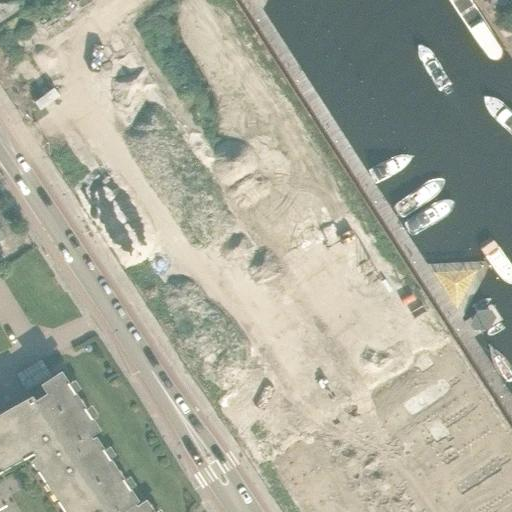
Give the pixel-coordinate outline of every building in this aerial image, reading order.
[(353,213),(211,0),(163,0),(140,16),(296,251),(353,213)] [(0,23),(21,10),(19,3),(8,4),(0,4),(0,23)] [(478,279),(437,281),(458,317),(478,279)] [(493,314),(489,310),(476,310),(467,327),(472,332),(488,332),(495,318),(493,314)] [(511,511),(511,472),(433,352),(275,456),(311,511),(511,511)] [(16,375),(27,392),(51,378),(40,360),(16,375)] [(65,386),(59,376),(42,387),(48,396),(35,405),(31,398),(8,413),(0,399),(0,474),(1,474),(0,473),(22,461),(22,462),(33,456),(34,460),(30,462),(37,473),(36,474),(37,475),(38,474),(43,482),(42,483),(42,484),(43,483),(57,503),(56,504),(57,505),(58,504),(63,511),(62,511),(149,511),(145,504),(135,511),(131,506),(135,503),(128,492),(128,491),(127,491),(121,483),(122,482),(121,481),(121,482),(108,462),(108,461),(107,462),(101,453),(102,452),(101,451),(101,452),(94,441),(90,444),(87,438),(96,432),(90,421),(90,420),(89,420),(83,412),(84,411),(83,410),(83,411),(73,396),(73,395),(72,395),(66,387),(67,386),(66,385),(65,386)]
